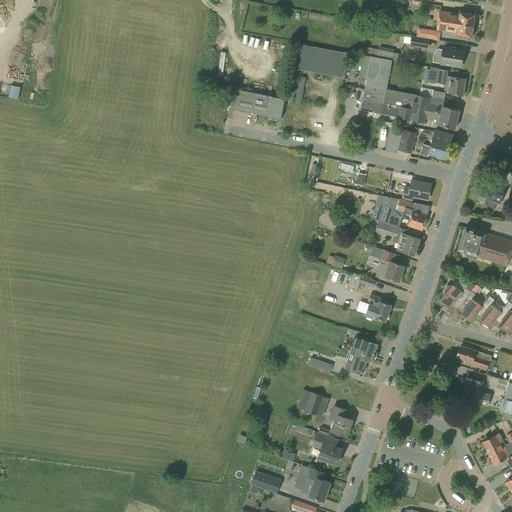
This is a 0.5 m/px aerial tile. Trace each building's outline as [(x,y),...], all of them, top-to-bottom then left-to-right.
[(438,20),(473,26),(475,14),(459,12),(459,14),(440,11),(438,20)] [(472,37),(473,26),(438,20),(437,29),(456,32),(456,35),(472,37)] [(409,45),(417,47),(419,37),(411,36),(409,45)] [(344,74),(347,54),(301,45),(298,66),(332,72),(331,75),(343,77),(344,74)] [(394,50),(378,47),(378,49),(370,48),(369,54),(391,59),(391,60),(397,61),(399,53),(394,52),(394,50)] [(460,67),(463,51),(443,47),(441,63),(460,67)] [(410,120),(415,94),(386,89),(392,60),(370,56),(360,110),(371,112),(410,120)] [(463,96),(465,79),(447,76),(448,70),(434,67),(432,83),(445,85),(444,88),(449,89),(448,93),(463,96)] [(303,89),(305,77),(300,76),(297,88),(294,100),(301,102),(304,89),(303,89)] [(20,98),(22,86),(12,84),(10,96),(20,98)] [(419,93),(444,99),(446,92),(421,86),(419,93)] [(280,119),(284,99),(234,89),(230,109),(280,119)] [(415,94),(410,120),(424,122),(426,116),(437,119),(436,124),(438,124),(438,125),(455,129),(459,110),(443,106),(443,107),(431,104),(432,97),(415,94)] [(400,142),(398,149),(411,152),(416,133),(403,130),(401,136),(390,133),(388,139),(400,142)] [(432,142),(449,148),(452,136),(435,131),(432,142)] [(445,158),(449,148),(432,142),(430,147),(425,145),(422,151),(428,153),(438,156),(438,157),(442,159),(443,157),(445,158)] [(364,186),(366,175),(358,173),(356,184),(364,186)] [(428,199),(431,185),(411,181),(410,187),(404,186),(402,199),(412,201),(413,196),(428,199)] [(494,185),(483,182),(479,195),(486,197),(485,203),(486,205),(492,207),(494,206),(495,202),(500,203),(505,186),(495,183),(494,185)] [(378,220),(399,227),(402,217),(410,220),(408,225),(422,230),(427,215),(415,211),(417,203),(415,203),(415,204),(399,199),(378,195),(371,218),(378,221),(378,220)] [(419,208),(429,212),(431,206),(421,203),(419,208)] [(399,227),(378,220),(378,221),(375,230),(388,234),(394,236),(393,242),(399,243),(397,248),(404,251),(403,252),(414,255),(419,239),(409,235),(408,237),(403,235),(405,229),(399,227)] [(506,265),(511,247),(511,242),(485,234),(485,233),(465,227),(458,250),(478,256),(506,265)] [(399,281),(404,266),(393,262),(396,253),(373,246),(370,255),(381,259),(376,273),(399,281)] [(329,254),(327,263),(343,267),(345,258),(329,254)] [(373,287),(375,281),(352,273),(347,287),(357,290),(360,283),(373,287)] [(451,316),(471,291),(476,284),(468,282),(464,287),(461,291),(453,284),(451,286),(447,285),(442,297),(440,300),(447,305),(445,307),(449,309),(451,306),(456,310),(451,316)] [(470,321),(490,296),(489,296),(482,306),(474,300),(477,296),(471,291),(451,316),(457,309),(462,313),(459,316),(462,318),(464,317),(470,321)] [(391,305),(384,302),(386,299),(370,294),(368,301),(373,303),(373,304),(369,303),(366,314),(386,320),(391,305)] [(489,327),(509,302),(508,301),(501,311),(493,305),(496,301),(490,296),(470,321),(470,322),(476,314),(480,318),(478,321),(481,324),(483,322),(489,327)] [(508,332),(511,326),(511,310),(511,309),(511,304),(509,302),(489,327),(495,320),(499,324),(497,327),(500,329),(501,327),(508,332)] [(371,362),(378,344),(356,336),(353,346),(358,348),(351,368),(362,372),(366,360),(371,362)] [(486,369),(490,356),(461,346),(457,358),(465,361),(465,363),(471,365),(471,364),(486,369)] [(324,362),(311,357),(308,364),(321,368),(324,362)] [(488,406),(491,394),(480,391),(482,382),(467,378),(461,398),(477,403),(488,406)] [(511,380),(509,379),(503,398),(507,399),(503,412),(511,414),(511,380)] [(322,395),(311,391),(304,410),(316,414),(322,395)] [(346,436),(352,420),(343,416),(345,410),(334,406),(330,417),(336,419),(332,431),(346,436)] [(318,432),(329,436),(331,431),(320,427),(318,432)] [(327,444),(329,436),(318,432),(318,433),(317,433),(317,434),(313,433),(311,440),(314,441),(313,445),(321,448),(318,458),(337,464),(342,449),(327,444)] [(488,453),(501,446),(499,442),(502,440),(498,433),(483,441),(488,453)] [(511,455),(510,456),(507,449),(503,450),(501,446),(488,453),(494,464),(506,459),(510,468),(511,467),(511,455)] [(294,459),(296,453),(285,451),(284,457),(294,459)] [(324,500),(330,482),(322,480),(324,473),(311,468),(309,476),(315,479),(309,495),(324,500)] [(270,477),(256,473),(251,486),(277,495),(280,488),(267,484),(270,477)] [(303,511),(315,511),(317,508),(293,500),(290,508),(303,511)]
